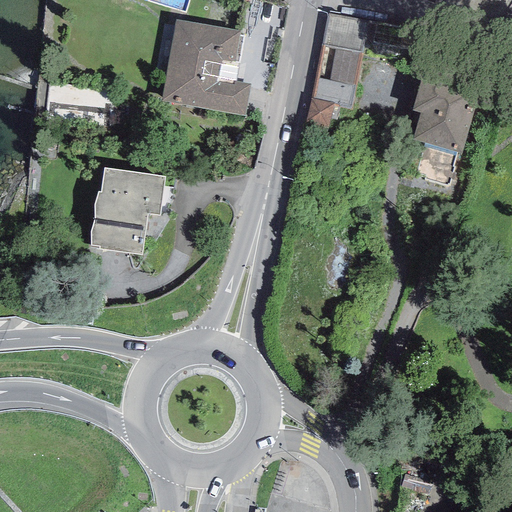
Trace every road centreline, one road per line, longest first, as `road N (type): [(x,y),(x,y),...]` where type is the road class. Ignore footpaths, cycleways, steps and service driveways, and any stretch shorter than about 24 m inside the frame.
road 1 (tertiary): [(260,384),(249,332),(275,148)]
road 2 (tertiary): [(275,148),(220,306),(187,346)]
road 3 (motorway): [(175,350),(72,337),(0,340)]
road 4 (residential): [(351,0),(459,23),(511,21)]
road 5 (motorway): [(0,393),(55,396),(104,415),(145,444)]
road 6 (tertiary): [(275,148),(306,0)]
